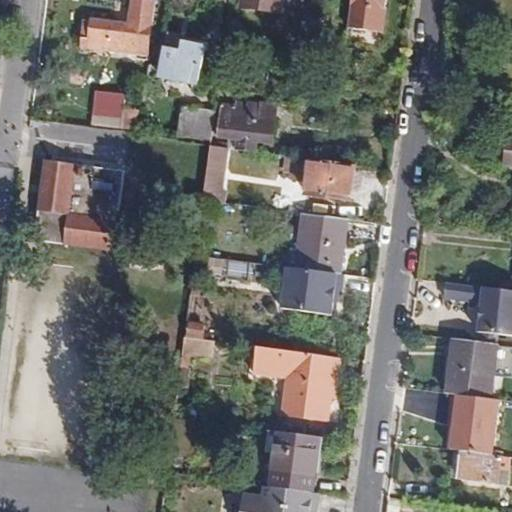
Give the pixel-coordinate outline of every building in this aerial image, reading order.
[(110,43),(109,52),(147,57),(154,0),(132,0),(130,24),(85,18),(81,48),(91,49),(92,40),(110,43)] [(241,0),(240,8),(280,13),(281,0),(241,0)] [(387,0),(350,0),(347,28),(384,33),(387,0)] [(91,49),(109,52),(110,43),(92,40),(91,49)] [(205,46),(184,42),(182,51),(165,48),(160,74),(198,82),(205,46)] [(325,71),(312,70),(311,82),(323,83),(325,71)] [(351,82),(349,98),(359,99),(361,83),(351,82)] [(125,108),(126,101),(97,97),(93,126),(122,129),(125,108)] [(230,149),(255,151),(256,141),(274,143),(278,106),(222,100),(218,137),(231,138),(230,149)] [(211,141),(216,110),(182,105),(178,136),(211,141)] [(139,110),(125,108),(122,129),(136,131),(139,110)] [(511,166),(511,138),(507,138),(503,165),(511,166)] [(230,149),(211,146),(203,200),(227,203),(228,191),(224,191),(230,149)] [(351,199),(355,165),(295,157),(293,175),(308,177),(306,194),(351,199)] [(44,160),(37,218),(35,233),(34,240),(115,251),(125,171),(44,160)] [(340,274),(347,220),(303,214),(296,268),(340,274)] [(35,233),(37,218),(26,217),(24,232),(35,233)] [(268,284),(270,265),(196,255),(193,274),(268,284)] [(511,292),(485,289),(445,284),(443,300),(483,305),(480,332),(511,335),(511,292)] [(201,288),(192,287),(190,296),(200,298),(201,288)] [(240,292),(217,289),(212,328),(258,333),(262,303),(239,301),(240,292)] [(205,324),(187,321),(185,336),(203,339),(205,324)] [(511,335),(480,332),(478,343),(498,346),(507,347),(511,347),(511,335)] [(212,357),(214,340),(203,339),(185,336),(179,386),(188,387),(191,354),(212,357)] [(478,343),(454,340),(447,394),(491,400),(495,368),(498,346),(478,343)] [(337,375),(339,357),(258,346),(254,370),(288,375),(283,412),(327,418),(333,374),(337,375)] [(505,370),(507,347),(498,346),(495,368),(505,370)] [(195,450),(199,421),(174,418),(170,447),(195,450)] [(456,424),(418,419),(415,441),(469,449),(470,438),(454,436),(456,424)] [(313,493),(318,453),(312,452),(315,437),(279,432),(274,471),(268,470),(266,484),(272,484),(271,487),(313,493)] [(318,453),(321,438),(315,437),(312,452),(318,453)] [(470,438),(469,449),(482,450),(482,448),(487,448),(488,443),(483,443),(483,439),(470,438)] [(450,479),(460,480),(463,452),(454,450),(450,479)] [(509,472),(511,458),(463,452),(460,480),(498,484),(500,471),(509,472)] [(508,485),(509,472),(500,471),(498,484),(508,485)] [(314,511),(317,493),(313,493),(271,487),(267,486),(265,501),(244,498),(241,511),(314,511)]
